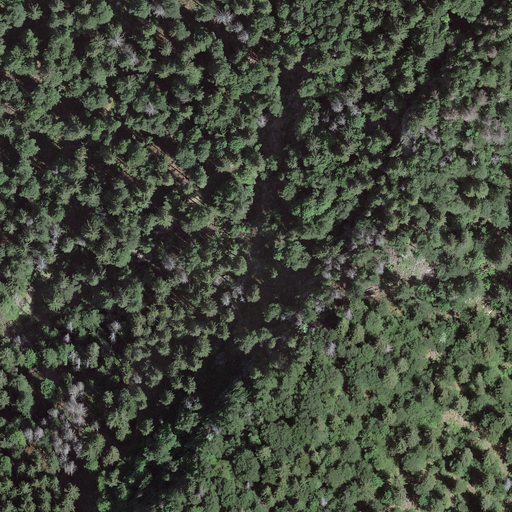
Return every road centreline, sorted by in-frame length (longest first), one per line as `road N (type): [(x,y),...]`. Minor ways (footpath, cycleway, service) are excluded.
road 1 (track): [(0,347),(111,273),(223,170),(270,124),(306,59)]
road 2 (track): [(274,117),(268,192),(242,310),(115,480)]
road 3 (track): [(124,0),(124,45),(102,137),(34,299),(0,347)]
road 4 (track): [(508,264),(439,373),(368,423),(316,492),(279,511)]
